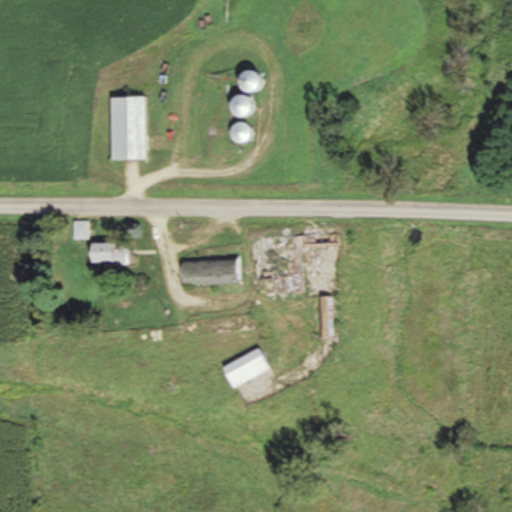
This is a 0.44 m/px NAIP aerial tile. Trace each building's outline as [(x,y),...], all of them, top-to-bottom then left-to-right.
[(240,80),(249,95),(264,87),(255,72),(240,80)] [(233,102),(240,120),(254,115),(247,96),(233,102)] [(113,162),(148,162),(147,99),(112,100),(113,162)] [(242,146),(254,134),(243,123),(231,135),(242,146)] [(75,241),(89,241),(89,224),(75,224),(75,241)] [(302,296),(301,250),(291,250),(291,239),(256,239),(256,283),(273,282),(273,296),(302,296)] [(93,266),(128,266),(128,246),(93,246),(93,266)] [(184,287),(240,286),(240,260),(183,261),(184,287)] [(323,336),(333,336),(333,305),(323,305),(323,336)] [(223,368),(233,389),(270,371),(260,350),(223,368)]
